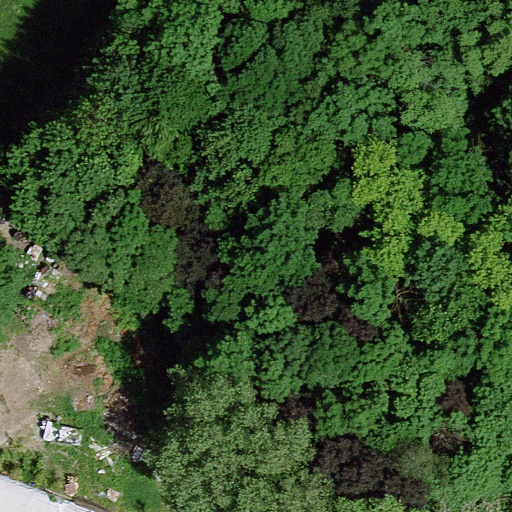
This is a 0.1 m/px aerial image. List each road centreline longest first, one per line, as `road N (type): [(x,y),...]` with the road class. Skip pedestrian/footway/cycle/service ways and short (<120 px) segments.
road 1 (track): [(0,323),(29,312),(51,319),(139,394)]
road 2 (track): [(139,394),(226,511)]
